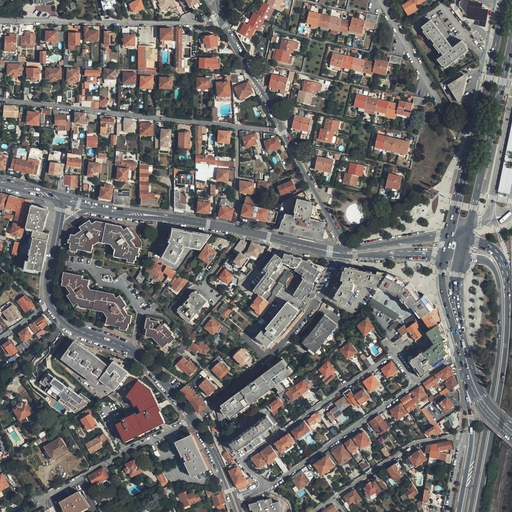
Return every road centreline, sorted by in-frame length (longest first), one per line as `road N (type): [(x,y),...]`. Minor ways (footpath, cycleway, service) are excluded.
road 1 (trunk): [(459,256),(494,268),(500,318),(469,511)]
road 2 (residential): [(416,383),(394,354),(242,458),(240,465),(270,487)]
road 3 (residential): [(236,126),(0,99)]
road 4 (trunk): [(477,511),(503,366),(507,287)]
road 5 (residential): [(225,22),(0,21)]
road 6 (primary): [(464,237),(511,41)]
road 7 (tertiary): [(52,302),(78,330),(138,356),(195,420)]
road 8 (residential): [(270,487),(416,383)]
road 9 (residential): [(37,501),(195,420)]
road 10 (residential): [(470,140),(458,135),(380,0)]
road 11 (residential): [(462,437),(413,444),(335,499)]
road 12 (residential): [(342,253),(281,129)]
road 13 (residential): [(266,361),(321,297),(342,253)]
road 14 (primary): [(115,211),(238,231)]
road 15 (residential): [(281,129),(225,22)]
